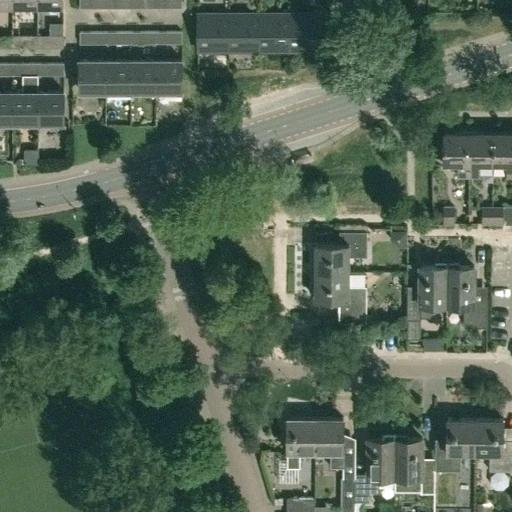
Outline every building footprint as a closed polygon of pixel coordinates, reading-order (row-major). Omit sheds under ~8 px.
[(228,49),(258,49),(258,12),(228,13),(228,49)] [(258,49),(288,48),(288,12),(258,12),(258,49)] [(288,12),(288,48),(319,48),(319,12),(288,12)] [(197,49),(228,49),(228,13),(197,13),(197,49)] [(80,43),(106,43),(106,31),(80,31),(80,43)] [(106,43),(131,43),(131,31),(106,31),(106,43)] [(131,43),(156,43),(156,31),(131,31),(131,43)] [(156,31),(156,43),(182,43),(181,31),(156,31)] [(0,46),(12,47),(12,34),(0,34),(0,46)] [(38,47),(38,34),(12,34),(12,47),(38,47)] [(38,34),(38,47),(63,47),(63,34),(38,34)] [(156,59),(156,90),(182,89),(182,58),(156,59)] [(80,90),(105,90),(105,59),(79,59),(80,90)] [(105,90),(131,90),(131,59),(105,59),(105,90)] [(131,90),(156,90),(156,59),(131,59),(131,90)] [(0,74),(13,75),(13,63),(0,62),(0,74)] [(38,75),(38,62),(13,63),(13,75),(23,75),(23,90),(13,90),(13,122),(38,122),(38,90),(38,75)] [(38,62),(38,75),(64,75),(64,62),(38,62)] [(0,121),(13,122),(13,90),(0,90),(0,121)] [(38,90),(38,122),(64,122),(64,90),(38,90)] [(468,175),(468,131),(444,131),(443,163),(458,163),(458,175),(468,175)] [(492,163),(492,132),(468,131),(468,175),(479,175),(479,163),(492,163)] [(511,175),(511,131),(492,132),(492,163),(506,163),(506,175),(511,175)] [(505,224),(511,224),(511,205),(503,205),(503,207),(492,207),(492,223),(503,223),(503,219),(505,219),(505,224)] [(454,223),(454,206),(443,206),(443,223),(454,223)] [(492,223),(492,207),(482,207),(481,223),(492,223)] [(315,270),(348,270),(348,256),(366,256),(366,230),(339,230),(339,242),(315,242),(315,270)] [(420,265),(420,290),(407,290),(406,318),(421,318),(421,316),(433,316),(433,303),(446,303),(447,265),(420,265)] [(447,265),(446,303),(463,303),(463,324),(472,324),(472,327),(486,327),(486,299),(473,299),(473,266),(447,265)] [(348,284),(348,270),(315,270),(315,297),(338,298),(338,310),(366,310),(366,285),(348,284)] [(366,323),(366,310),(338,310),(339,322),(366,323)] [(314,450),(315,417),(287,417),(287,466),(300,467),(300,450),(314,450)] [(315,417),(314,450),(331,451),(331,467),(343,467),(343,417),(315,417)] [(474,451),(475,418),(447,418),(447,443),(434,443),(434,457),(434,469),(459,469),(459,451),(474,451)] [(475,418),(474,451),(489,451),(489,470),(511,470),(511,438),(503,438),(503,418),(475,418)] [(395,475),(395,437),(368,437),(368,473),(354,473),(354,477),(354,501),(369,501),(369,491),(378,491),(378,475),(395,475)] [(395,475),(421,475),(421,492),(434,492),(434,469),(434,457),(422,457),(422,437),(395,437),(395,475)] [(354,511),(354,501),(354,477),(341,477),(340,511),(354,511)] [(314,511),(314,500),(314,497),(287,496),(286,511),(314,511)] [(317,511),(328,511),(329,497),(318,496),(317,511)]
